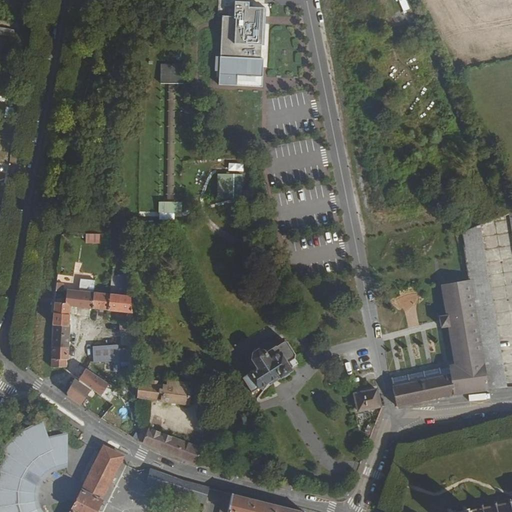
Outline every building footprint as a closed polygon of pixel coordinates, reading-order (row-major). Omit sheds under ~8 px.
[(399,0),(404,8),(408,6),(405,0),(399,0)] [(247,3),(232,3),(232,18),(220,17),(219,58),(215,58),(214,73),(219,73),(219,87),(237,87),(237,77),(262,78),(263,59),(260,59),(261,46),(263,46),(264,8),(247,8),(247,3)] [(187,70),(164,69),(163,87),(186,88),(187,70)] [(262,78),(237,77),(237,87),(262,88),(262,78)] [(217,173),(216,198),(241,198),(242,173),(217,173)] [(181,213),(182,201),(158,201),(158,212),(181,213)] [(462,231),(470,281),(488,390),(505,388),(479,225),(462,231)] [(85,233),(85,243),(100,243),(100,233),(85,233)] [(67,291),(66,302),(56,301),(55,312),(70,314),(71,305),(93,308),(94,292),(79,291),(80,286),(88,287),(88,283),(91,284),(91,280),(80,279),(80,281),(77,281),(76,292),(67,291)] [(116,291),(116,295),(130,296),(128,281),(121,282),(122,292),(116,291)] [(391,386),(395,401),(396,406),(457,393),(488,390),(470,281),(442,285),(447,316),(439,317),(441,328),(449,327),(455,368),(448,369),(449,375),(393,386),(391,386)] [(94,292),(93,308),(109,310),(110,294),(94,292)] [(110,294),(109,310),(129,312),(132,313),(131,298),(130,296),(116,295),(110,294)] [(131,298),(132,313),(139,312),(137,295),(130,296),(131,298)] [(55,312),(53,325),(55,325),(70,326),(70,324),(69,324),(70,314),(55,312)] [(125,323),(126,331),(134,330),(132,313),(129,312),(130,323),(125,323)] [(55,325),(54,345),(69,346),(70,326),(55,325)] [(121,331),(122,345),(122,346),(128,346),(128,349),(119,349),(119,356),(119,362),(136,360),(134,330),(126,331),(121,331)] [(258,367),(242,378),(252,393),(278,376),(280,379),(292,372),(293,368),(289,363),(295,359),(295,354),(286,341),(277,347),(276,346),(265,353),(263,350),(260,350),(253,353),(252,358),(258,367)] [(104,342),(101,352),(101,354),(119,356),(119,349),(118,345),(104,342)] [(54,345),(52,367),(66,367),(67,359),(69,359),(69,346),(54,345)] [(391,378),(393,386),(449,375),(448,369),(391,378)] [(138,382),(137,398),(189,405),(191,390),(187,389),(188,383),(168,380),(167,386),(156,385),(157,381),(152,381),(151,384),(138,382)] [(82,405),(92,392),(76,381),(67,393),(69,397),(82,405)] [(103,396),(110,399),(114,388),(106,386),(103,396)] [(354,393),(358,412),(359,412),(380,407),(375,389),(354,393)] [(139,409),(140,420),(147,418),(145,405),(138,405),(139,409)] [(131,410),(132,422),(140,420),(139,409),(131,410)] [(108,412),(102,420),(107,423),(112,415),(108,412)] [(63,436),(65,465),(67,469),(67,433),(48,437),(42,421),(21,431),(10,441),(0,452),(6,456),(0,466),(0,469),(7,456),(2,452),(12,441),(22,432),(41,423),(47,439),(63,436)] [(56,467),(65,465),(63,436),(47,439),(41,423),(22,432),(12,441),(2,452),(7,456),(0,469),(0,511),(39,511),(38,510),(35,502),(35,493),(37,485),(24,480),(28,471),(40,480),(48,472),(56,467)] [(126,434),(139,442),(202,466),(226,471),(227,468),(215,465),(217,461),(205,457),(204,459),(199,457),(202,449),(144,427),(141,436),(136,433),(134,436),(128,432),(126,434)] [(104,447),(82,491),(81,491),(70,511),(96,511),(102,502),(101,501),(123,456),(104,447)] [(248,459),(245,475),(258,478),(259,461),(248,459)] [(38,510),(39,511),(43,511),(41,509),(39,501),(39,494),(40,487),(44,481),(47,477),(50,474),(57,470),(67,469),(65,465),(56,467),(48,472),(40,480),(28,471),(24,480),(37,485),(35,493),(35,502),(38,510)] [(145,485),(206,503),(211,488),(180,480),(150,469),(145,485)] [(226,492),(220,511),(227,511),(232,493),(226,492)] [(232,493),(227,511),(305,511),(232,493)] [(511,511),(511,499),(509,500),(508,497),(505,498),(505,501),(494,504),(493,500),(490,501),(491,504),(481,507),(480,503),(477,504),(478,507),(463,510),(462,506),(459,506),(460,509),(454,511),(451,510),(449,511),(449,509),(445,510),(445,511),(511,511)]
